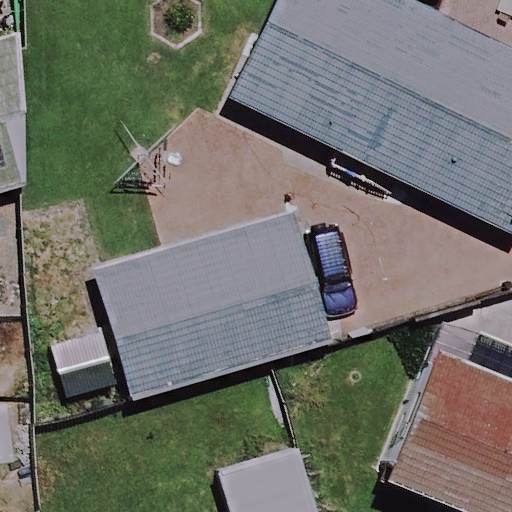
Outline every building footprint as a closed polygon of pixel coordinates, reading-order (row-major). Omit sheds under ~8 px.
[(511,225),(511,61),(381,0),(267,0),(219,103),(506,238),(511,225)] [(0,205),(12,202),(0,150),(0,205)] [(321,344),(282,218),(88,278),(127,403),(321,344)] [(511,511),(511,397),(425,363),(375,488),(437,511),(511,511)] [(0,446),(0,511),(25,511),(6,445),(0,446)] [(304,511),(287,454),(208,476),(218,511),(304,511)]
